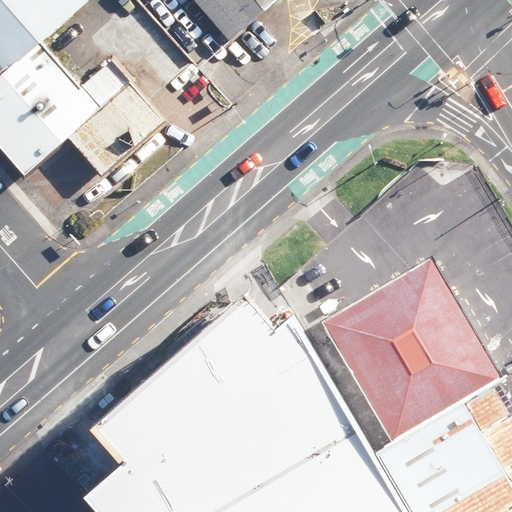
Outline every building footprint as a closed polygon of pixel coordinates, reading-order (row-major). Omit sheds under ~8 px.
[(87,0),(0,0),(0,68),(8,78),(92,6),(87,0)] [(283,0),(176,0),(221,54),(283,0)] [(42,49),(8,78),(0,85),(0,152),(25,181),(100,116),(42,49)] [(376,440),(491,374),(421,253),(305,319),(376,440)] [(402,511),(372,460),(286,314),(270,331),(244,294),(87,431),(120,463),(80,494),(95,511),(402,511)] [(372,460),(402,511),(511,511),(511,411),(498,388),(372,460)]
